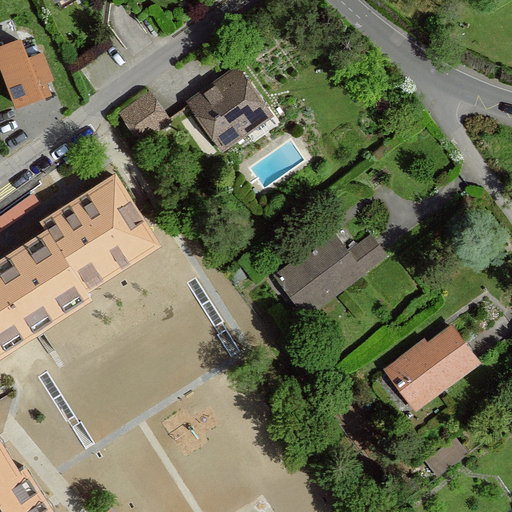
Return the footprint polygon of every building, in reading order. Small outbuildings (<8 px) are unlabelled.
[(86,65),(102,85),(134,60),(118,40),(86,65)] [(38,51),(6,63),(26,115),(58,103),(38,51)] [(193,102),(227,149),(275,115),(241,67),(193,102)] [(176,123),(154,92),(125,113),(147,144),(176,123)] [(55,511),(30,470),(21,475),(0,439),(0,353),(91,297),(86,289),(161,243),(120,176),(48,220),(54,231),(0,264),(0,511),(55,511)] [(279,275),(309,315),(389,255),(374,236),(351,253),(336,233),(279,275)] [(421,410),(484,362),(457,326),(433,344),(430,340),(391,369),(421,410)] [(202,486),(214,511),(223,511),(261,495),(248,465),(202,486)]
